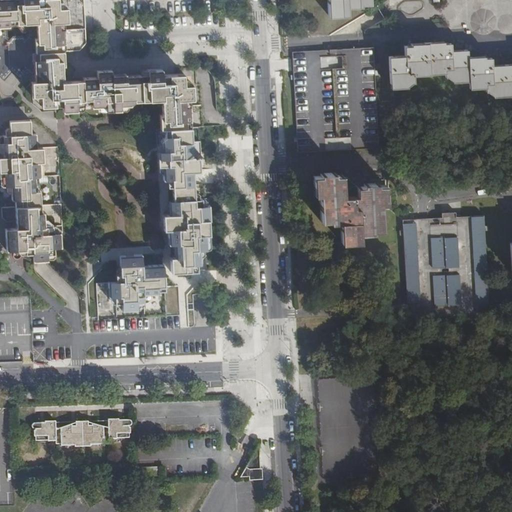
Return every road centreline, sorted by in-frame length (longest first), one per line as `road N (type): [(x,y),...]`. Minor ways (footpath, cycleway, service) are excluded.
road 1 (residential): [(278,370),(0,379)]
road 2 (track): [(276,331),(293,330),(295,350),(380,346),(419,375),(511,392)]
road 3 (residential): [(268,162),(370,163),(437,192),(511,184)]
road 4 (tertiary): [(268,162),(278,370)]
road 5 (tertiary): [(287,511),(278,370)]
